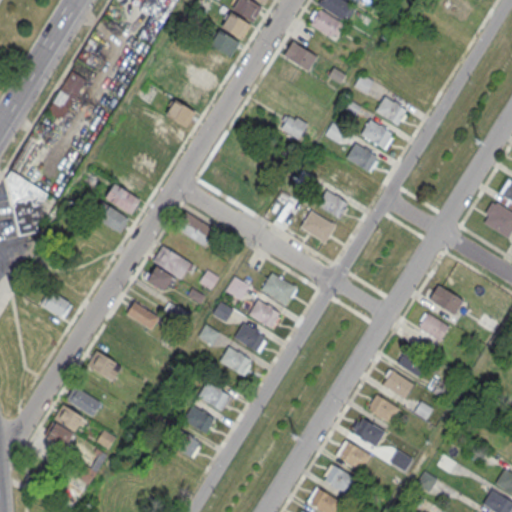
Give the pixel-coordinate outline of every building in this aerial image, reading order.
[(157,0),(174,9),(178,0),(157,0)] [(231,8),(236,0),(252,0),(260,5),(250,20),(231,8)] [(319,3),(321,0),(344,0),(351,4),(342,18),(319,3)] [(375,0),(370,7),(382,15),(390,4),(384,0),(375,0)] [(344,24),(320,8),(310,24),(334,39),(344,24)] [(222,26),(232,12),(251,24),(241,39),(222,26)] [(210,45),(219,30),(238,42),(229,57),(210,45)] [(434,67),(443,51),(417,36),(408,52),(434,67)] [(316,56),(291,40),(283,54),(307,69),(316,56)] [(187,78),(209,92),(228,59),(207,47),(197,63),(196,62),(187,78)] [(292,85),(302,71),(281,57),(271,72),(292,85)] [(327,75),(339,82),(344,73),(333,66),(327,75)] [(70,70),(85,79),(61,119),(46,110),(70,70)] [(365,93),(353,85),(361,72),(374,80),(365,93)] [(207,95),(185,81),(175,96),(198,110),(207,95)] [(375,110),(384,95),(405,108),(396,123),(375,110)] [(347,96),(360,104),(354,114),(341,106),(347,96)] [(140,120),(149,108),(136,98),(127,110),(140,120)] [(174,98),(165,113),(186,126),(195,111),(174,98)] [(281,127),(298,138),(306,124),(289,114),(281,127)] [(184,130),(159,115),(150,130),(176,145),(184,130)] [(360,133),(369,118),(390,131),(381,146),(360,133)] [(337,141),(324,133),(333,120),(345,128),(337,141)] [(174,148),(151,135),(143,149),(166,162),(174,148)] [(345,156),(355,142),(376,155),(367,170),(345,156)] [(127,163),(153,180),(162,166),(136,149),(127,163)] [(204,177),(233,195),(243,180),(214,162),(204,177)] [(331,180),(353,194),(363,179),(341,165),(331,180)] [(10,170),(48,193),(41,205),(44,220),(37,221),(39,230),(19,234),(6,178),(10,170)] [(120,184),(143,196),(150,183),(127,170),(120,184)] [(93,190),(101,179),(89,171),(81,182),(93,190)] [(511,180),(511,201),(498,193),(507,178),(511,180)] [(114,183),(105,197),(132,214),(141,200),(114,183)] [(318,203),(327,189),(348,202),(339,217),(318,203)] [(262,198),(254,192),(246,204),(255,209),(262,198)] [(102,200),(93,214),(121,231),(129,217),(102,200)] [(496,202),(511,212),(511,229),(507,238),(483,222),(488,214),(484,212),(491,202),(494,204),(496,202)] [(300,226),(310,209),(334,224),(323,241),(300,226)] [(211,227),(185,211),(176,227),(201,243),(211,227)] [(161,245),(152,260),(179,277),(188,262),(161,245)] [(155,265),(172,275),(163,289),(146,279),(155,265)] [(206,270),(218,277),(210,290),(198,282),(206,270)] [(270,272),(295,287),(284,304),(260,289),(270,272)] [(225,291),(234,277),(249,286),(240,300),(225,291)] [(441,287),(463,300),(454,315),(432,301),(429,299),(437,286),(441,288),(441,287)] [(200,302),(205,295),(193,287),(188,295),(200,302)] [(42,303),(60,316),(69,303),(50,290),(42,303)] [(257,298),(278,311),(269,327),(247,314),(257,298)] [(125,312),(133,300),(158,316),(151,328),(125,312)] [(169,300),(188,312),(182,323),(162,311),(169,300)] [(212,313),(220,301),(232,308),(224,320),(212,313)] [(427,313),(449,326),(439,341),(418,327),(427,313)] [(243,322),(264,335),(255,351),(233,338),(243,322)] [(212,345),(219,333),(205,324),(197,337),(212,345)] [(228,346),(250,360),(248,363),(250,365),(244,376),(241,374),(241,375),(219,361),(228,346)] [(427,362),(405,348),(396,363),(418,377),(427,362)] [(112,380),(121,366),(96,351),(87,365),(112,380)] [(413,384),(391,370),(382,385),(404,398),(413,384)] [(207,380),(229,394),(220,409),(198,396),(207,380)] [(91,415),(100,401),(75,386),(66,400),(91,415)] [(375,394),(398,408),(389,423),(368,410),(370,407),(367,405),(371,399),(372,399),(375,394)] [(413,412),(420,401),(433,409),(426,420),(413,412)] [(75,431),(84,416),(62,403),(53,417),(75,431)] [(192,403),(214,416),(205,432),(183,419),(192,403)] [(362,418),(384,432),(375,447),(353,434),(355,430),(352,429),(357,421),(359,422),(362,418)] [(65,447),(74,433),(52,420),(44,434),(65,447)] [(178,427),(200,440),(190,455),(168,442),(178,427)] [(115,437),(103,429),(96,440),(108,447),(115,437)] [(344,440),(370,455),(361,470),(335,455),(344,440)] [(474,446),(486,453),(480,463),(468,456),(474,446)] [(397,450),(389,462),(404,472),(412,459),(397,450)] [(435,465),(442,454),(457,464),(450,475),(435,465)] [(330,463),(355,478),(346,493),(321,478),(330,463)] [(504,469),(511,473),(511,494),(495,484),(504,469)] [(423,470),(436,478),(428,491),(415,483),(423,470)] [(315,487),(340,502),(334,511),(322,511),(306,502),(315,487)] [(491,489),(511,502),(511,507),(509,511),(494,511),(482,504),(491,489)]
